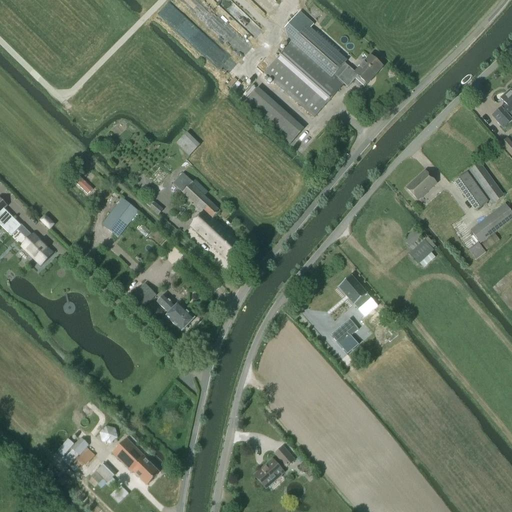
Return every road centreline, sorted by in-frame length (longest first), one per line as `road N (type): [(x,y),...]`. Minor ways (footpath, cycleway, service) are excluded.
road 1 (unclassified): [(180,511),(207,381),(240,295),(370,138),(507,0)]
road 2 (unclassified): [(214,511),(243,375),(280,299),(410,148),(511,47)]
road 3 (track): [(164,0),(72,91),(56,94),(0,37)]
road 4 (track): [(315,131),(246,70),(274,37),(240,0)]
